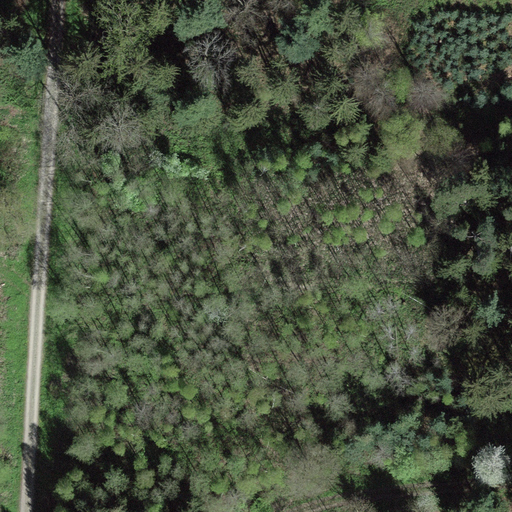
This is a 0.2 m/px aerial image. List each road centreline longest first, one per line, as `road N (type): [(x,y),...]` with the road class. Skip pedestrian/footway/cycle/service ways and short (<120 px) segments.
road 1 (track): [(23,511),(56,0)]
road 2 (track): [(511,478),(322,500),(289,511)]
